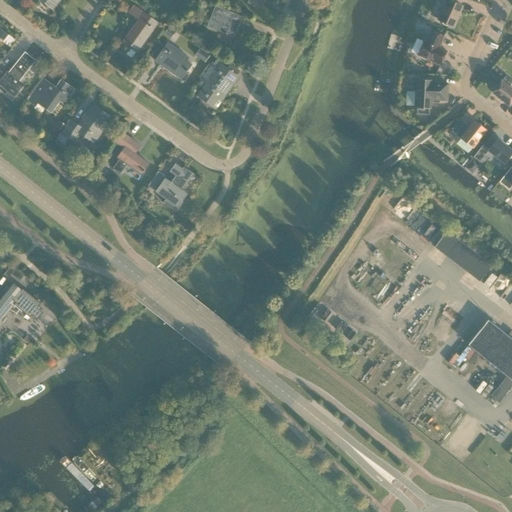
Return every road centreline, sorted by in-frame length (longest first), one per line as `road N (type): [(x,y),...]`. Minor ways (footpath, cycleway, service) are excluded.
road 1 (secondary): [(336,434),(0,165)]
road 2 (residential): [(226,166),(203,161),(59,55)]
road 3 (residential): [(226,166),(246,150),(304,0)]
road 4 (residential): [(497,0),(464,87),(511,132)]
road 5 (secondary): [(441,509),(336,434)]
